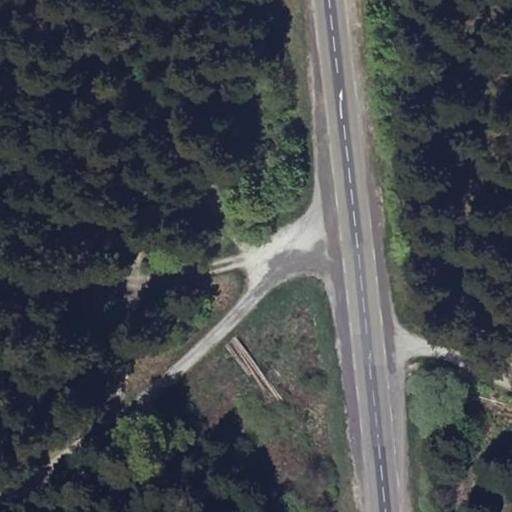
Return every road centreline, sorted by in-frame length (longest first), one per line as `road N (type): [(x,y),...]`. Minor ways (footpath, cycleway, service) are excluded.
road 1 (secondary): [(328,0),(384,511)]
road 2 (track): [(355,227),(315,233),(124,414),(0,506)]
road 3 (track): [(70,0),(91,83),(229,215),(268,278)]
road 4 (track): [(364,317),(511,375)]
